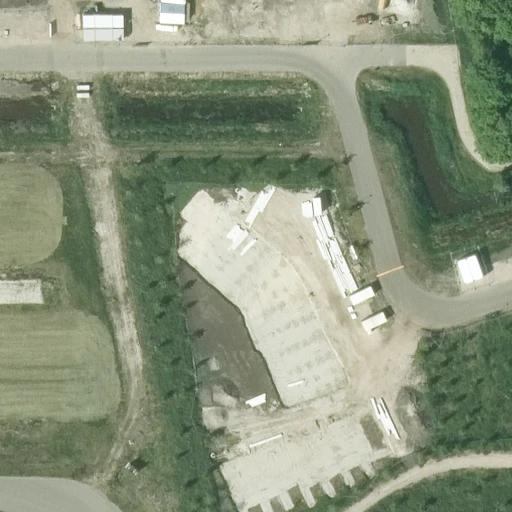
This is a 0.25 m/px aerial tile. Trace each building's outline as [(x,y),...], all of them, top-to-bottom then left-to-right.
[(205,190),(183,216),(192,223),(193,224),(214,198),(205,190)] [(192,223),(181,236),(205,256),(237,218),(214,198),(193,224),(192,223)] [(237,218),(205,256),(221,270),(254,232),(237,218)] [(254,232),(221,270),(238,284),(270,246),(254,232)] [(270,246),(238,284),(255,299),(288,261),(270,246)] [(301,282),(293,286),(299,297),(307,294),(301,282)] [(293,286),(286,289),(291,301),(299,297),(293,286)] [(286,289),(279,293),(284,304),(291,301),(286,289)] [(279,293),(271,296),(276,307),(276,308),(284,304),(279,293)] [(276,307),(261,314),(270,335),(316,314),(307,294),(299,297),(291,301),(284,304),(276,308),(276,307)] [(316,314),(270,335),(279,355),(325,334),(316,314)] [(325,334),(279,355),(288,375),(334,354),(325,334)] [(334,354),(288,375),(301,402),(347,382),(334,354)] [(353,415),(325,427),(346,473),(374,460),(353,415)] [(325,427),(305,436),(326,482),(346,473),(325,427)] [(287,445),(286,445),(303,484),(302,484),(305,491),(326,482),(305,436),(287,445)] [(284,438),(263,448),(284,493),(302,484),(303,484),(286,445),(287,445),(284,438)] [(263,448),(243,457),(264,502),(284,493),(263,448)] [(243,457),(222,466),(243,511),(264,502),(243,457)]
